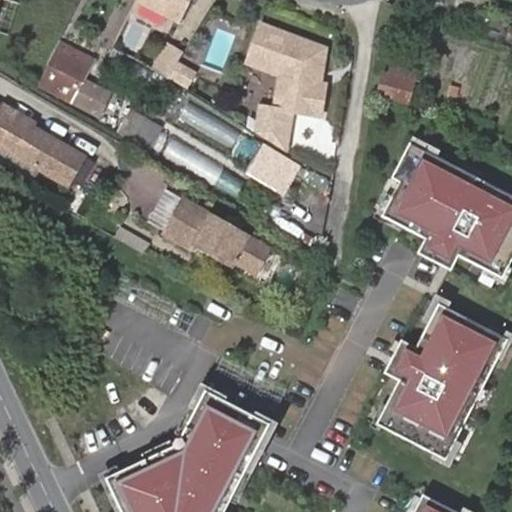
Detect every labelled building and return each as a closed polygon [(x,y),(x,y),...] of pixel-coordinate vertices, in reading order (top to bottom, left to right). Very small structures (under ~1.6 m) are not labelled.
[(19,2),(12,0),(0,0),(0,29),(9,33),(19,2)] [(191,0),(135,0),(133,5),(178,27),(191,0)] [(263,27),(247,66),(280,79),(271,111),(290,116),(318,122),(325,90),(315,87),(318,75),(322,76),(327,54),(263,27)] [(446,95),(485,112),(510,51),(471,35),(446,95)] [(176,64),(182,54),(168,45),(152,72),(167,80),(176,64)] [(124,57),(113,51),(110,56),(121,62),(124,57)] [(88,70),(54,52),(47,67),(50,69),(41,89),(72,105),(81,85),(88,70)] [(408,109),(420,72),(393,63),(380,100),(408,109)] [(176,64),(167,80),(185,91),(194,75),(176,64)] [(81,85),(72,105),(89,113),(98,94),(81,85)] [(184,98),(174,117),(235,148),(245,129),(184,98)] [(0,148),(65,186),(82,157),(29,127),(32,123),(1,105),(0,107),(0,148)] [(290,116),(271,111),(259,109),(253,134),(282,151),(290,116)] [(145,155),(161,127),(137,113),(121,141),(145,155)] [(174,134),(163,150),(212,183),(222,168),(174,134)] [(511,253),(511,198),(406,145),(388,180),(397,185),(380,219),(424,241),(417,255),(451,272),(458,258),(499,279),(511,253)] [(304,171),(265,149),(250,177),(288,198),(304,171)] [(164,228),(181,199),(167,191),(150,220),(164,228)] [(164,228),(161,233),(189,249),(192,245),(224,263),(232,261),(253,273),(267,249),(181,199),(164,228)] [(119,227),(113,238),(141,255),(148,244),(119,227)] [(124,274),(112,297),(184,335),(196,312),(124,274)] [(505,340),(436,305),(413,348),(398,341),(381,375),(396,382),(374,426),(443,461),(505,340)] [(108,480),(123,511),(226,511),(261,445),(271,425),(206,392),(196,412),(178,446),(108,480)] [(452,511),(421,496),(412,511),(452,511)]
